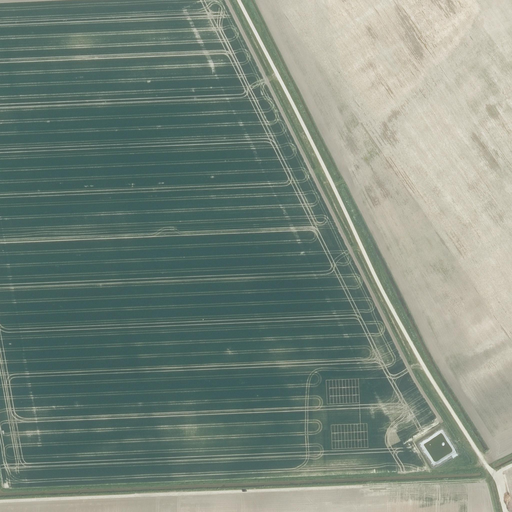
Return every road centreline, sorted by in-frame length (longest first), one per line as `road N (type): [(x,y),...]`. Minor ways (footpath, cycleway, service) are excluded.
road 1 (unclassified): [(503,511),(494,476),(429,372),(242,0)]
road 2 (track): [(0,501),(359,486)]
